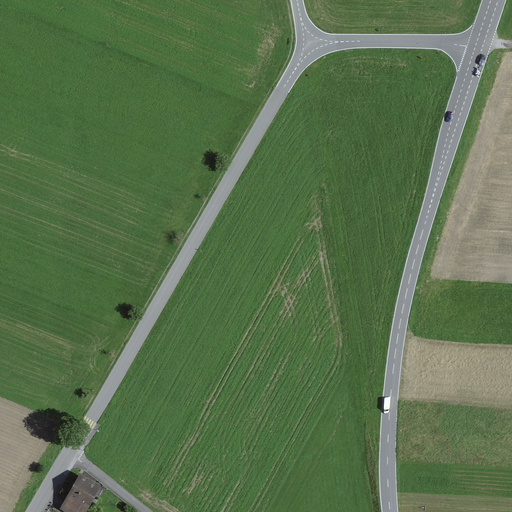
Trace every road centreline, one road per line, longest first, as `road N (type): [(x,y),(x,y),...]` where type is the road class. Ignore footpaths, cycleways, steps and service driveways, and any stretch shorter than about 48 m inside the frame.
road 1 (secondary): [(390,511),(391,376),(402,307),(479,43)]
road 2 (unclassified): [(69,452),(308,43)]
road 3 (unclassified): [(308,43),(479,43)]
